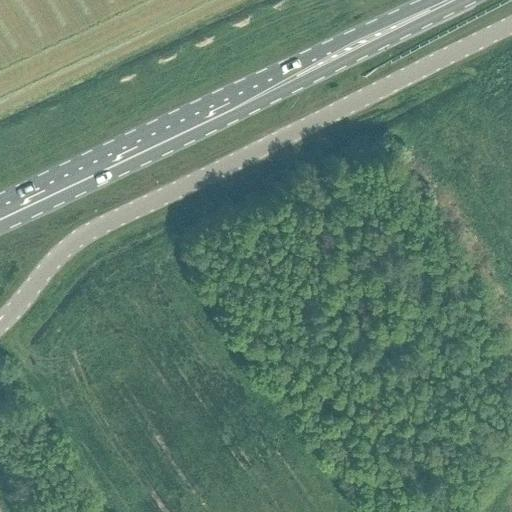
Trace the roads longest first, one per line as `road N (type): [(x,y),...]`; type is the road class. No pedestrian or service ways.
road 1 (unclassified): [(0,322),(82,233),(511,23)]
road 2 (primary): [(0,224),(464,0)]
road 3 (primary): [(429,0),(0,198)]
